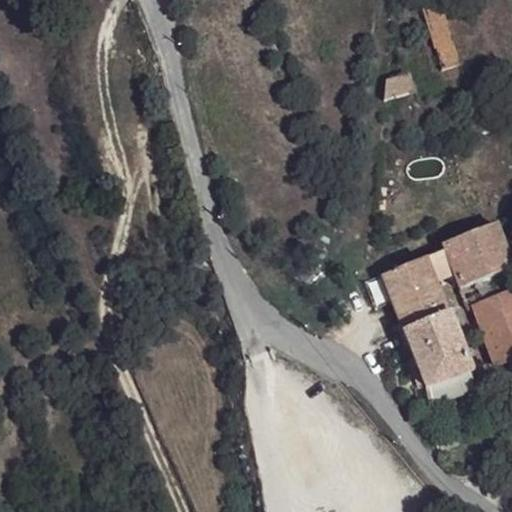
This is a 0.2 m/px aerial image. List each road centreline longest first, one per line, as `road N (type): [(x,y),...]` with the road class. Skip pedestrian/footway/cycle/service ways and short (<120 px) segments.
road 1 (unclassified): [(146,0),(244,304),(279,340),(333,359),(364,382),(436,479),(481,511)]
road 2 (track): [(122,0),(106,22),(98,67),(126,189),(106,325),(187,511)]
